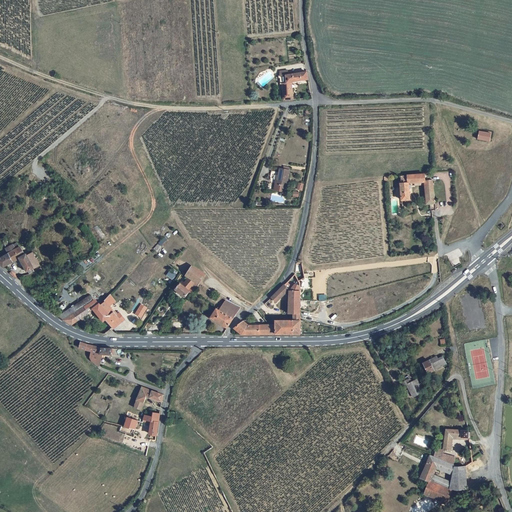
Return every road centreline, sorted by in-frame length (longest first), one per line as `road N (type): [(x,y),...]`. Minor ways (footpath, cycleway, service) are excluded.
road 1 (primary): [(483,260),(413,315),(360,336),(223,341)]
road 2 (track): [(270,105),(139,104),(0,56)]
road 3 (unclassified): [(316,101),(295,254),(274,290),(223,341)]
road 4 (track): [(63,288),(153,210),(130,140),(158,106)]
road 5 (primary): [(204,341),(84,336),(52,320),(0,273)]
road 6 (unclassified): [(493,455),(503,345),(494,274),(483,260)]
road 7 (unclassified): [(316,101),(414,98),(511,122)]
road 8 (unclassified): [(128,511),(151,474),(166,392),(204,341)]
road 9 (unclassified): [(493,455),(455,375),(393,444)]
